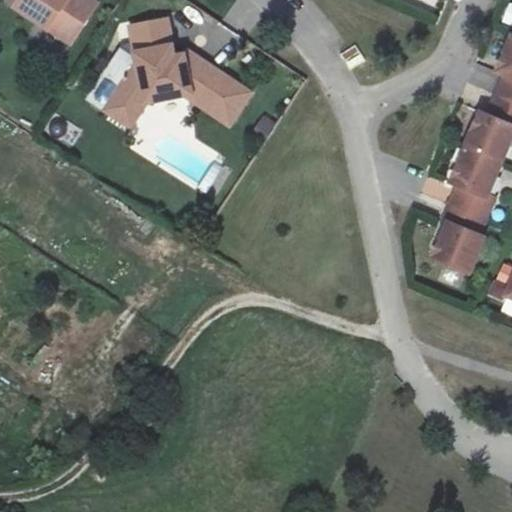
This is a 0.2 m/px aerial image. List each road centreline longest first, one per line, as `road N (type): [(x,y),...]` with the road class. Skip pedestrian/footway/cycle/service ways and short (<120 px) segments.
road 1 (track): [(0,496),(41,490),(83,464),(127,423),(204,319),(232,301),(254,297),(397,344)]
road 2 (residential): [(511,461),(440,418),(397,344),(357,103)]
road 3 (residential): [(357,103),(441,73),(472,0)]
road 4 (residential): [(357,103),(283,0)]
